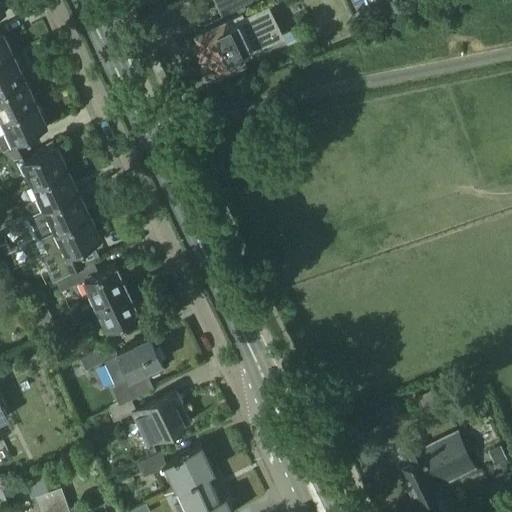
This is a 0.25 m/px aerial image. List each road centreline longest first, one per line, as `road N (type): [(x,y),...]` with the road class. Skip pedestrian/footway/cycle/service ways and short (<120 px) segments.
road 1 (residential): [(51,0),(260,440),(299,462)]
road 2 (secondary): [(299,462),(82,0)]
